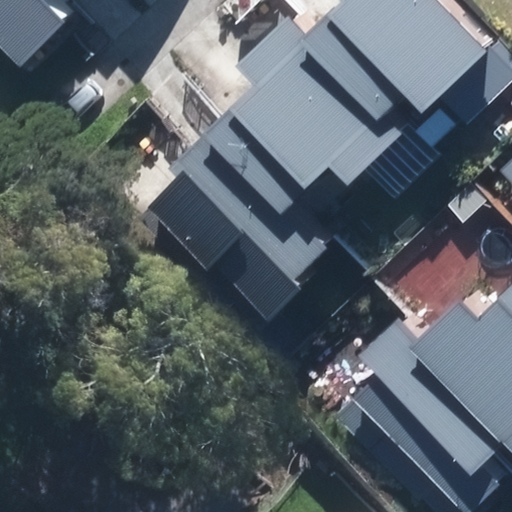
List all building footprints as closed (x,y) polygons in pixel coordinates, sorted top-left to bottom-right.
[(0,0),(0,63),(11,75),(75,14),(61,0),(0,0)] [(511,80),(511,37),(476,0),(335,0),(327,8),(412,96),(438,71),(478,112),(511,80)] [(414,124),(301,6),(261,43),(276,59),(234,99),(318,187),(357,150),(371,164),(414,124)] [(270,297),(336,234),(227,121),(161,184),(270,297)] [(436,315),(511,394),(511,281),(501,291),(482,272),(436,315)] [(468,511),(511,470),(511,421),(406,311),(326,388),(444,511),(468,511)] [(120,407),(144,429),(159,412),(134,391),(120,407)] [(137,444),(160,468),(193,438),(169,412),(137,444)]
